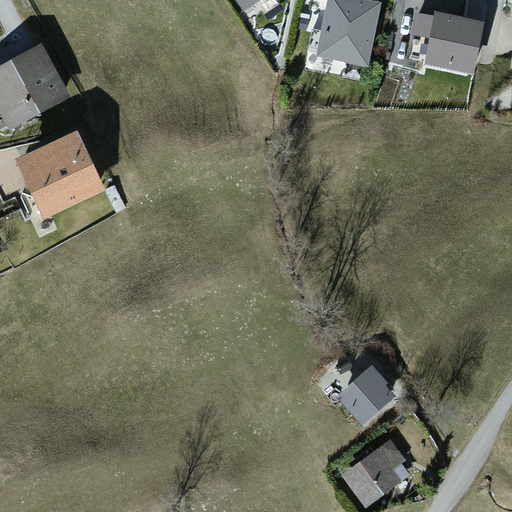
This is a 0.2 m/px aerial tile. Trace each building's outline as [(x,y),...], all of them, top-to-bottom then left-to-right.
[(231,0),(243,18),(269,0),(231,0)] [(324,0),(315,57),(367,66),(377,0),(324,0)] [(483,26),(434,18),(425,72),(474,80),(483,26)] [(47,43),(0,67),(0,110),(12,133),(77,100),(47,43)] [(79,129),(16,162),(45,218),(108,185),(79,129)] [(373,356),(333,396),(366,429),(406,389),(373,356)] [(394,438),(344,472),(370,510),(420,476),(394,438)]
